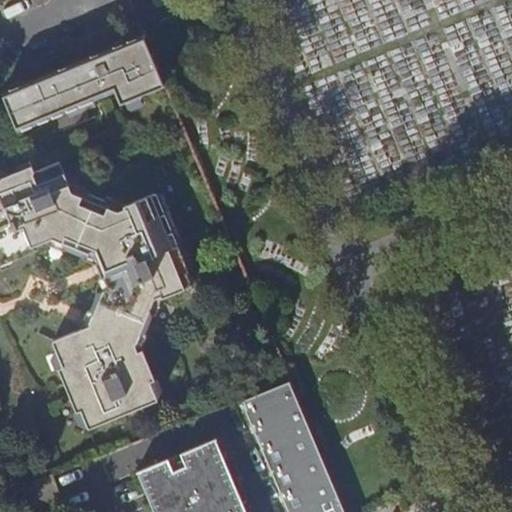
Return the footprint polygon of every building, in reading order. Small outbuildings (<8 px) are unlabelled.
[(56,69),(1,92),(18,131),(50,118),(52,125),(58,122),(63,133),(84,124),(84,123),(79,110),(97,103),(155,80),(154,79),(136,36),(56,69)] [(97,103),(79,110),(84,123),(102,115),(97,103)] [(0,263),(34,250),(32,245),(54,236),(63,240),(66,247),(82,254),(94,249),(98,260),(97,261),(100,267),(102,275),(104,275),(109,286),(98,291),(91,306),(94,315),(92,318),(90,322),(53,338),(63,363),(58,365),(76,409),(82,407),(89,425),(157,397),(150,378),(155,376),(142,346),(138,348),(135,341),(138,333),(145,330),(152,313),(149,306),(153,296),(159,293),(161,296),(190,284),(174,244),(179,242),(166,210),(160,212),(152,192),(122,204),(123,206),(116,209),(106,204),(103,197),(88,191),(81,194),(69,189),(57,159),(33,170),(30,164),(1,176),(0,176),(0,263)] [(287,511),(343,511),(287,378),(239,397),(287,511)] [(135,470),(153,511),(245,511),(215,438),(135,470)] [(34,511),(63,500),(53,473),(23,485),(34,511)]
